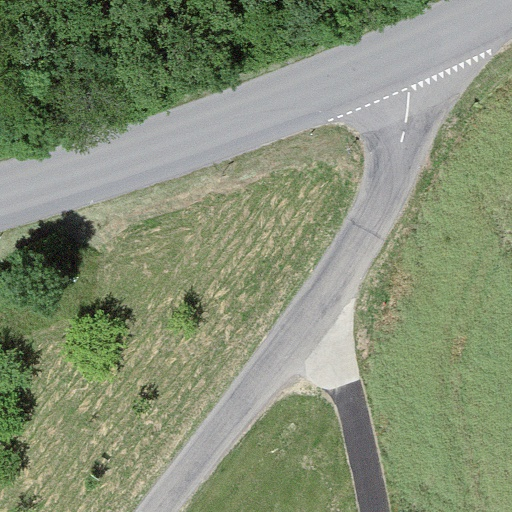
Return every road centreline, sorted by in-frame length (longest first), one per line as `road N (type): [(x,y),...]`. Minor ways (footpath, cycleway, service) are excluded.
road 1 (residential): [(427,36),(402,168),(315,312),(159,511)]
road 2 (tertiary): [(427,36),(150,146),(0,187)]
road 3 (track): [(315,312),(372,511)]
